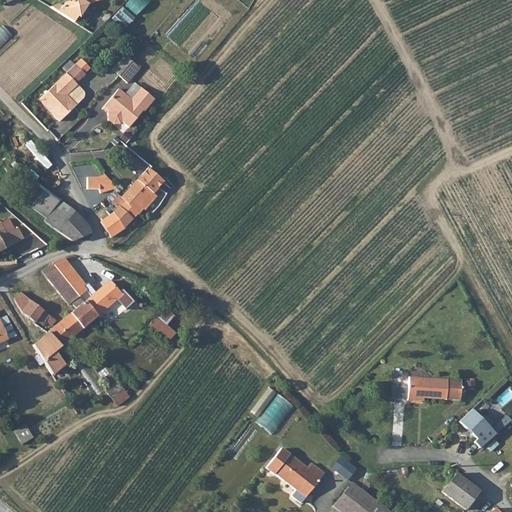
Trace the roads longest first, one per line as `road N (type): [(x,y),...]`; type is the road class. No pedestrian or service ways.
road 1 (track): [(101,245),(250,328),(329,425),(362,458),(376,458)]
road 2 (residential): [(0,284),(50,258),(101,245),(67,165),(0,91)]
road 3 (unknown): [(0,475),(101,405),(86,368)]
road 4 (residential): [(376,458),(439,457),(466,467),(511,511)]
